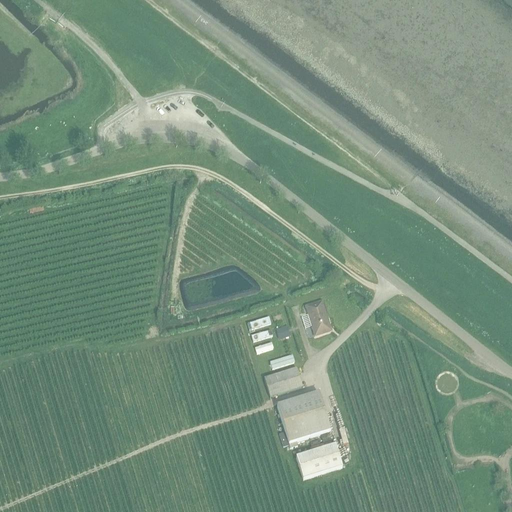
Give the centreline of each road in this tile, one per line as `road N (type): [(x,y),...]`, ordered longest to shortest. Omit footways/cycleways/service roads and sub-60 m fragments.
road 1 (unclassified): [(511,374),(215,141),(164,134),(41,173),(0,177)]
road 2 (track): [(511,374),(488,369),(203,173),(182,169),(0,196)]
road 3 (track): [(320,389),(198,427),(0,510)]
road 4 (track): [(147,0),(399,188),(402,204)]
